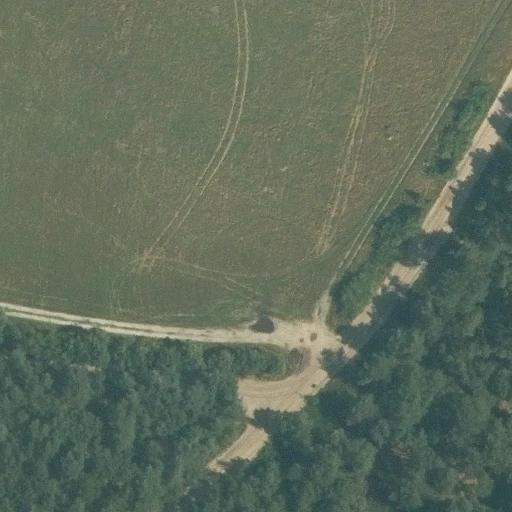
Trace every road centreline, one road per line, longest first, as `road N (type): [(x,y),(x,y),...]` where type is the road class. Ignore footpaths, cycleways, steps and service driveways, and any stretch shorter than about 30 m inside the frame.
road 1 (track): [(511,91),(370,316),(175,511)]
road 2 (track): [(317,340),(333,286),(505,0)]
road 3 (track): [(0,308),(213,337),(291,333),(317,340),(330,354)]
road 4 (track): [(0,365),(290,390)]
